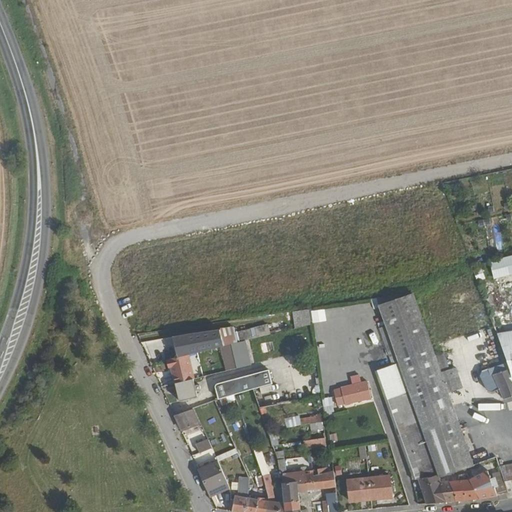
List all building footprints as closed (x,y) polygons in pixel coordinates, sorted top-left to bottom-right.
[(511,256),(489,262),(493,278),(511,273),(511,256)] [(472,269),(476,279),(483,277),(480,267),(472,269)] [(379,385),(394,426),(397,437),(412,479),(417,478),(437,474),(467,469),(473,468),(471,464),(446,391),(461,385),(455,367),(447,369),(440,371),(434,356),(412,291),(377,296),(387,324),(379,326),(391,363),(390,363),(374,369),(379,385)] [(487,309),(495,331),(511,325),(503,303),(487,309)] [(308,307),(293,310),(295,326),(310,322),(308,307)] [(323,308),(310,310),(312,322),(325,320),(323,308)] [(180,332),(185,354),(186,354),(221,345),(217,327),(180,332)] [(511,329),(495,331),(506,360),(511,376),(511,329)] [(434,356),(440,371),(447,369),(442,353),(434,356)] [(185,354),(167,358),(169,367),(171,366),(175,383),(192,378),(186,354),(185,354)] [(371,362),(374,369),(390,363),(388,356),(371,362)] [(478,374),(480,381),(481,383),(483,388),(488,391),(498,388),(501,398),(511,393),(511,376),(506,360),(481,369),(478,374)] [(236,375),(240,391),(252,388),(275,381),(270,366),(236,375)] [(215,381),(220,398),(233,394),(240,391),(236,375),(215,381)] [(174,383),(178,400),(199,396),(194,378),(175,383),(174,383)] [(366,379),(340,386),(342,394),(368,388),(366,379)] [(368,388),(342,394),(344,403),(370,396),(368,388)] [(331,397),(322,398),(324,414),(333,413),(331,397)] [(173,415),(180,429),(196,422),(190,409),(173,415)] [(309,424),(311,432),(323,430),(322,418),(321,415),(314,416),(315,423),(309,424)] [(298,419),(299,426),(309,424),(315,423),(314,416),(298,419)] [(266,431),(270,444),(279,442),(275,430),(266,431)] [(302,439),(304,447),(326,443),(324,436),(302,439)] [(208,440),(195,446),(199,454),(211,448),(208,440)] [(270,444),(273,451),(281,450),(279,442),(270,444)] [(307,450),(308,456),(309,456),(322,455),(327,454),(327,450),(324,450),(324,447),(307,450)] [(496,457),(503,482),(511,480),(511,449),(482,457),(483,461),(496,457)] [(273,451),(276,460),(283,459),(281,450),(273,451)] [(302,459),(303,462),(306,462),(307,465),(311,464),(310,460),(309,456),(308,456),(300,457),(297,458),(283,459),(284,462),(302,459)] [(487,470),(492,484),(503,482),(496,457),(483,461),(487,470)] [(276,460),(279,469),(280,478),(282,478),(282,483),(295,481),(297,491),(306,490),(302,470),(302,466),(285,469),(284,462),(283,459),(276,460)] [(198,470),(208,491),(227,482),(217,461),(198,470)] [(311,468),(315,488),(335,486),(333,470),(327,471),(326,466),(311,468)] [(302,470),(306,490),(315,488),(311,468),(302,470)] [(467,469),(478,498),(496,496),(492,484),(487,470),(475,473),(473,468),(467,469)] [(437,474),(439,479),(448,476),(457,473),(467,469),(437,474)] [(457,473),(465,500),(478,498),(467,469),(457,473)] [(268,498),(266,511),(283,511),(282,502),(274,501),(271,489),(272,489),(270,479),(277,477),(276,472),(262,475),(265,486),(268,498)] [(230,499),(230,511),(233,511),(244,511),(247,498),(247,491),(249,477),(247,473),(245,474),(246,478),(242,478),(240,496),(235,495),(234,500),(230,499)] [(448,476),(456,501),(465,500),(457,473),(448,476)] [(249,477),(247,491),(265,486),(262,475),(262,474),(249,477)] [(367,477),(370,499),(390,497),(388,475),(367,477)] [(439,479),(447,502),(456,501),(448,476),(439,479)] [(347,479),(349,501),(370,499),(367,477),(347,479)] [(417,480),(425,504),(437,503),(429,479),(417,480)] [(429,479),(437,503),(447,502),(439,479),(429,479)] [(282,483),(284,500),(298,498),(297,491),(295,481),(282,483)] [(227,482),(208,491),(211,496),(230,488),(227,482)] [(322,500),(323,511),(334,511),(339,510),(336,492),(327,494),(328,499),(322,500)] [(257,499),(254,511),(266,511),(268,498),(257,497),(257,499)] [(247,498),(244,511),(254,511),(257,499),(247,498)] [(284,500),(285,509),(300,507),(298,498),(284,500)]
